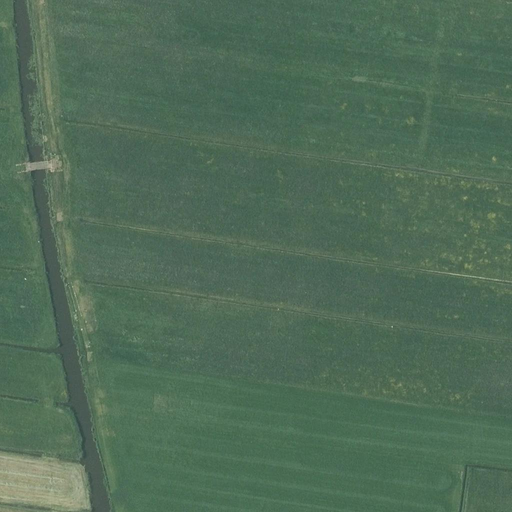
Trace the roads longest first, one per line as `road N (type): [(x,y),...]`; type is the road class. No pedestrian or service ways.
road 1 (track): [(62,162),(72,273),(121,511)]
road 2 (track): [(39,0),(62,162)]
